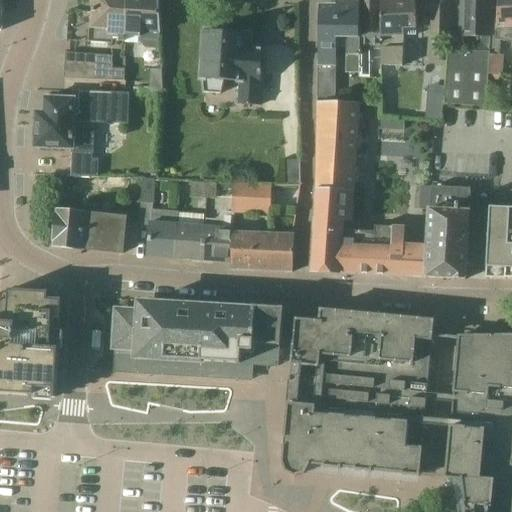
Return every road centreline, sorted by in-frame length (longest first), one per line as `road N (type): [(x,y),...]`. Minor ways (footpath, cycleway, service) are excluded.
road 1 (residential): [(511,297),(81,276)]
road 2 (residential): [(41,0),(5,113),(5,233)]
road 3 (residential): [(81,276),(70,445)]
